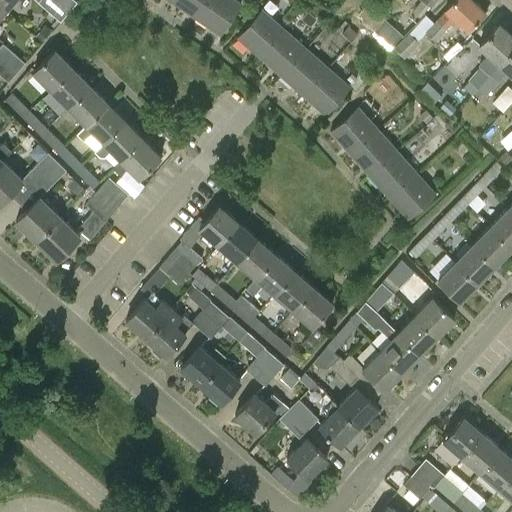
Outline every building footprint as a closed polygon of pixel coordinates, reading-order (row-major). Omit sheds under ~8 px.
[(0,0),(0,4),(5,9),(13,0),(0,0)] [(68,13),(54,0),(39,0),(37,3),(60,22),(68,13)] [(73,0),(54,0),(68,13),(77,3),(73,0)] [(172,0),(172,2),(196,18),(208,0),(172,0)] [(241,4),(234,0),(208,0),(196,18),(220,35),(241,4)] [(452,0),(444,9),(445,11),(426,31),(436,40),(455,20),(467,31),(485,11),(473,0),(452,0)] [(357,14),(392,46),(402,34),(368,3),(357,14)] [(259,57),(283,29),(261,9),(237,37),(259,57)] [(409,30),(417,37),(432,20),(424,13),(409,30)] [(478,45),(488,53),(479,64),(480,66),(468,80),(476,87),(511,48),(511,36),(498,23),(479,43),(478,45)] [(283,29),(259,57),(281,76),(305,48),(283,29)] [(405,57),(420,42),(410,32),(395,47),(405,57)] [(3,43),(0,46),(0,57),(16,72),(25,62),(3,43)] [(305,48),(281,76),(303,95),(327,67),(305,48)] [(511,48),(476,87),(486,95),(507,71),(511,75),(511,48)] [(52,90),(74,69),(55,49),(32,71),(52,90)] [(16,72),(0,57),(0,73),(8,81),(16,72)] [(349,87),(327,67),(303,95),(325,115),(349,87)] [(91,86),(74,69),(52,90),(69,108),(91,86)] [(511,87),(507,83),(492,101),(504,111),(511,101),(511,87)] [(91,86),(69,108),(86,125),(77,133),(78,134),(109,104),(91,86)] [(24,117),(31,111),(12,91),(5,98),(24,117)] [(109,104),(78,134),(84,140),(92,131),(102,142),(95,150),(95,151),(125,121),(109,104)] [(349,153),(377,128),(357,107),(330,131),(349,153)] [(49,128),(31,111),(24,117),(41,135),(49,128)] [(142,138),(125,121),(95,151),(100,156),(105,156),(110,150),(120,159),(113,166),(113,167),(142,138)] [(66,146),(49,128),(41,135),(59,153),(66,146)] [(396,150),(377,128),(349,153),(368,175),(396,150)] [(142,138),(113,167),(120,174),(127,167),(138,178),(160,156),(142,138)] [(2,141),(0,143),(0,162),(2,160),(11,150),(2,141)] [(66,146),(59,153),(76,170),(83,163),(66,146)] [(415,172),(396,150),(368,175),(388,196),(415,172)] [(21,179),(2,160),(0,162),(0,202),(22,180),(31,189),(57,161),(47,151),(21,179)] [(31,189),(39,197),(15,221),(36,241),(59,216),(39,197),(66,169),(57,161),(31,189)] [(496,161),(478,179),(485,186),(503,168),(496,161)] [(100,180),(83,163),(76,170),(93,187),(100,180)] [(435,194),(415,172),(388,196),(407,219),(435,194)] [(108,176),(97,190),(117,207),(128,194),(108,176)] [(485,186),(478,179),(461,197),(468,204),(485,186)] [(117,207),(97,190),(92,195),(85,204),(93,210),(77,229),(90,239),(107,219),(117,207)] [(461,197),(443,214),(451,221),(468,204),(461,197)] [(218,244),(237,222),(218,206),(207,219),(199,228),(202,230),(218,244)] [(511,211),(507,206),(490,224),(511,246),(511,211)] [(443,214),(426,232),(434,239),(451,221),(443,214)] [(79,236),(59,216),(36,241),(56,260),(79,236)] [(256,238),(237,222),(218,244),(237,260),(256,238)] [(511,246),(490,224),(472,242),(494,264),(511,246)] [(434,239),(426,232),(409,249),(416,257),(434,239)] [(275,254),(256,238),(237,260),(255,276),(275,254)] [(175,250),(194,266),(202,257),(188,246),(181,240),(174,248),(175,250)] [(494,264),(472,242),(455,260),(477,282),(494,264)] [(175,250),(174,248),(159,266),(179,283),(184,278),(194,266),(175,250)] [(275,254),(255,276),(246,287),(253,294),(263,283),(274,293),(293,270),(275,254)] [(477,282),(455,260),(436,279),(459,301),(477,282)] [(382,280),(389,287),(404,269),(397,262),(382,280)] [(179,283),(159,266),(158,267),(140,288),(150,297),(153,294),(169,276),(178,284),(179,283)] [(211,290),(218,283),(199,266),(192,274),(211,290)] [(312,287),(293,270),(274,293),(293,309),(312,287)] [(382,280),(365,300),(376,309),(394,292),(388,287),(389,287),(382,280)] [(236,299),(218,283),(211,290),(230,307),(241,293),(236,299)] [(331,303),(312,287),(293,309),(312,325),(331,303)] [(259,309),(241,293),(230,307),(248,323),(255,315),(254,315),(259,309)] [(150,297),(147,300),(145,298),(125,320),(145,338),(165,315),(171,308),(162,299),(161,301),(153,294),(150,297)] [(432,296),(415,312),(438,334),(454,318),(432,296)] [(229,316),(210,300),(191,321),(210,337),(229,316)] [(376,309),(365,300),(348,319),(351,321),(355,324),(371,306),(375,310),(376,309)] [(438,334),(415,312),(398,331),(420,353),(438,334)] [(185,333),(165,315),(145,338),(155,346),(152,351),(160,358),(164,354),(165,355),(185,333)] [(273,331),(255,315),(248,323),(267,339),(273,331)] [(351,321),(348,319),(326,345),(333,350),(355,324),(351,321)] [(390,339),(381,348),(403,370),(420,353),(398,331),(397,332),(389,323),(382,330),(390,339)] [(315,328),(302,343),(310,350),(323,335),(315,328)] [(273,331),(267,339),(286,356),(292,348),(273,331)] [(215,347),(209,354),(199,345),(179,367),(200,385),(220,363),(226,355),(215,347)] [(255,376),(273,355),(264,347),(246,368),(255,376)] [(359,364),(353,369),(378,393),(383,389),(383,390),(403,370),(381,348),(362,367),(359,364)] [(273,355),(255,376),(265,385),(283,364),(273,355)] [(378,393),(353,369),(353,370),(340,355),(331,364),(350,385),(352,383),(355,387),(338,404),(332,398),(331,399),(358,426),(377,407),(370,400),(378,393)] [(240,380),(220,363),(200,385),(220,403),(240,380)] [(285,366),(279,379),(292,385),(298,372),(285,366)] [(273,393),(265,402),(253,392),(234,415),(255,433),(274,412),(283,401),(273,393)] [(299,397),(290,406),(310,426),(319,417),(299,397)] [(324,406),(330,413),(318,424),(339,445),(358,426),(331,399),(324,406)] [(310,426),(290,406),(280,416),(300,436),(310,426)] [(462,458),(483,433),(462,415),(441,440),(460,456),(462,458)] [(500,448),(483,433),(462,458),(479,472),(500,448)] [(307,478),(327,458),(305,437),(286,457),(307,478)] [(271,472),(280,462),(257,442),(248,452),(271,472)] [(511,471),(511,457),(500,448),(479,472),(497,488),(511,471)] [(432,457),(426,459),(425,458),(418,467),(434,481),(441,472),(437,469),(439,463),(432,457)] [(418,467),(409,477),(425,491),(429,486),(434,481),(418,467)] [(511,471),(497,488),(511,500),(511,471)] [(454,502),(462,493),(461,492),(462,492),(443,475),(436,483),(434,485),(454,502)] [(425,491),(409,477),(402,485),(419,498),(425,491)] [(491,497),(488,501),(481,509),(485,511),(489,511),(498,503),(502,497),(495,492),(491,497)] [(462,493),(454,502),(465,511),(476,511),(480,508),(462,493)] [(449,511),(453,507),(437,494),(429,503),(439,511),(449,511)] [(396,511),(386,503),(378,511),(396,511)]
